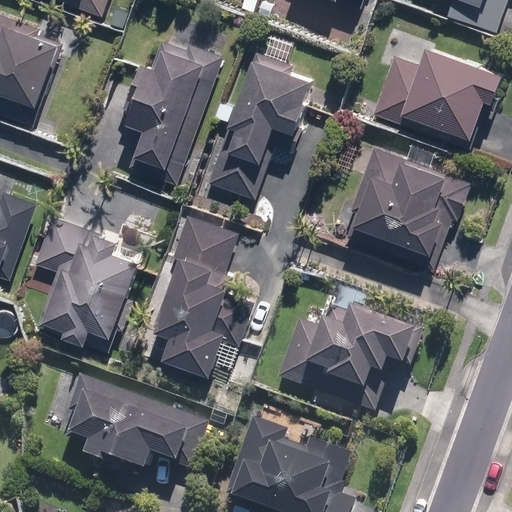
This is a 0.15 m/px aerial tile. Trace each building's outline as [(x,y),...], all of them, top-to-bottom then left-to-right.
[(76,0),(109,11),(112,0),(76,0)] [(458,0),(454,12),(500,29),(511,0),(458,0)] [(33,22),(0,10),(0,83),(50,102),(77,25),(37,11),(33,22)] [(178,185),(229,57),(177,36),(166,64),(151,58),(144,76),(152,79),(136,120),(148,125),(131,167),(178,185)] [(397,54),(375,116),(478,151),(497,96),(505,98),(511,77),(511,68),(438,43),(430,65),(397,54)] [(327,69),(261,47),(215,182),(261,198),(287,124),(306,130),(327,69)] [(481,177),(472,174),(437,161),(442,146),(420,138),(415,153),(387,143),(353,234),(439,265),(458,213),(467,216),(481,177)] [(0,268),(15,274),(41,200),(10,189),(7,198),(0,195),(0,268)] [(234,295),(240,280),(228,275),(244,231),(194,212),(178,253),(190,258),(165,325),(181,331),(172,355),(221,373),(235,336),(243,339),(257,303),(234,295)] [(74,326),(71,333),(97,342),(102,326),(122,333),(153,248),(129,239),(131,235),(108,227),(106,231),(60,214),(44,259),(62,266),(42,322),(51,325),(54,318),(74,326)] [(308,315),(284,375),(319,389),(315,399),(355,414),(360,404),(381,412),(388,395),(407,402),(434,333),(345,298),(334,325),(308,315)] [(215,420),(90,371),(76,406),(83,409),(75,429),(100,438),(96,449),(121,458),(122,455),(160,470),(166,455),(197,467),(215,420)] [(234,511),(356,511),(361,500),(343,493),(361,445),(319,429),(312,448),(293,441),(297,429),(260,416),(232,492),(240,495),(234,511)]
